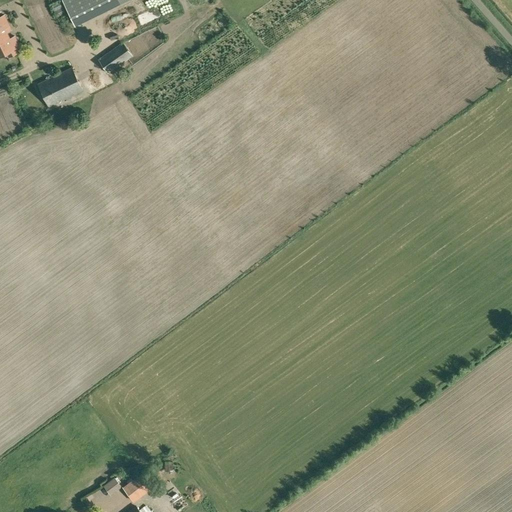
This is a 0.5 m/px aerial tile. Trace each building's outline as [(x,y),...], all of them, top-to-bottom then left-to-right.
[(4,15),(3,15),(4,16),(0,18),(0,17),(0,55),(4,53),(7,52),(9,57),(17,53),(14,47),(18,45),(19,46),(14,36),(10,38),(7,32),(11,30),(4,15)] [(184,24),(186,29),(194,25),(191,20),(184,24)] [(205,40),(212,35),(208,30),(201,36),(205,40)] [(98,59),(108,74),(133,56),(123,42),(98,59)] [(49,107),(83,90),(72,67),(38,84),(49,107)] [(133,500),(148,488),(154,484),(143,470),(123,485),(133,500)] [(193,483),(186,489),(194,497),(201,491),(193,483)]
